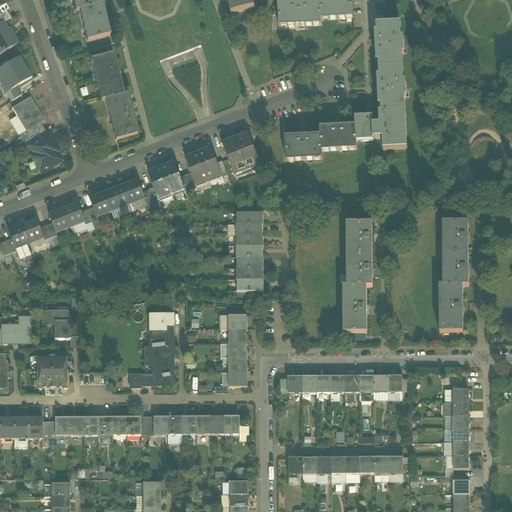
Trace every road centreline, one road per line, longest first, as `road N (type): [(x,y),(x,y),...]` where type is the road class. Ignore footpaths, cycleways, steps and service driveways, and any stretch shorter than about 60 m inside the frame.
road 1 (residential): [(95,175),(331,81)]
road 2 (residential): [(487,360),(281,359)]
road 3 (residential): [(265,399),(68,400)]
road 4 (residential): [(95,175),(30,0)]
road 5 (residential): [(488,511),(487,360)]
road 6 (unknown): [(480,210),(487,360)]
road 7 (residential): [(285,210),(281,359)]
